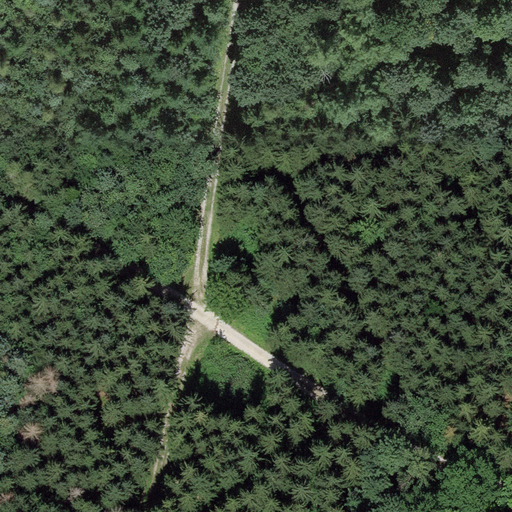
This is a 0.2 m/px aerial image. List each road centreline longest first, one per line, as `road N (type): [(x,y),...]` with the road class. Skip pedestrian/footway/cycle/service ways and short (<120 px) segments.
road 1 (track): [(511,491),(411,456),(191,307),(0,201)]
road 2 (track): [(138,511),(191,307),(235,0)]
